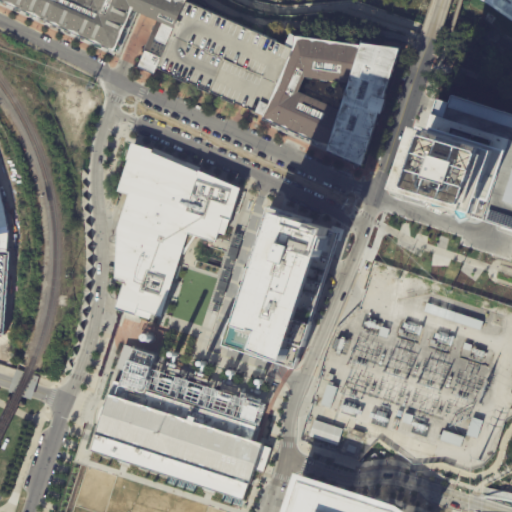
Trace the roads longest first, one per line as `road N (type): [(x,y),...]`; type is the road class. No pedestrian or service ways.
road 1 (residential): [(374,193),(0,20)]
road 2 (residential): [(66,400),(89,346),(98,294),(97,170),(109,113)]
road 3 (residential): [(477,504),(399,479),(346,480),(287,459)]
road 4 (residential): [(362,231),(303,379)]
road 5 (residential): [(255,173),(109,113)]
road 6 (residential): [(362,231),(255,173)]
